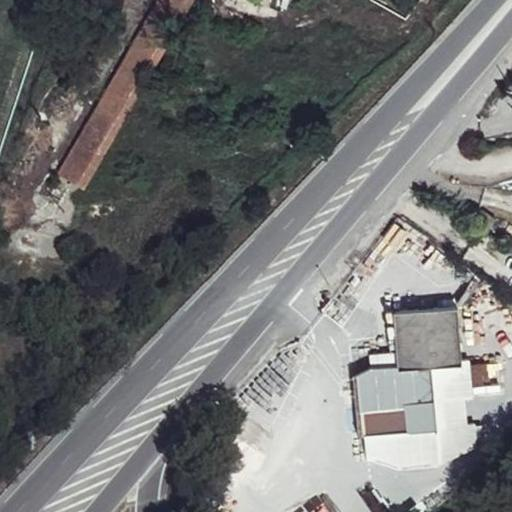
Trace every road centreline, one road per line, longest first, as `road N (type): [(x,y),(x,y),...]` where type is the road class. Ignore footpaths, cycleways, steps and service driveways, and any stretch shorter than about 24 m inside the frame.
road 1 (primary): [(498,0),(20,511)]
road 2 (primary): [(148,455),(511,18)]
road 3 (unknown): [(385,171),(420,219),(511,284)]
